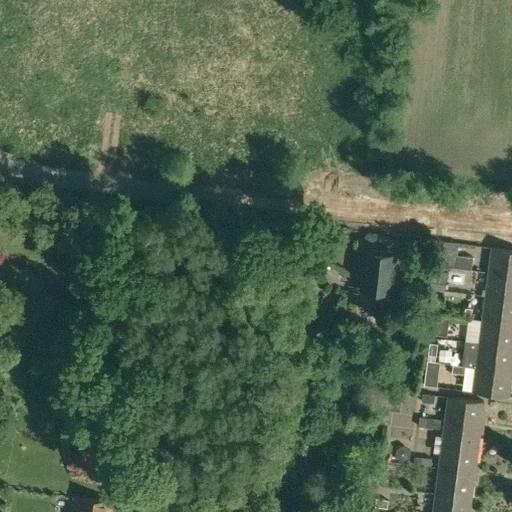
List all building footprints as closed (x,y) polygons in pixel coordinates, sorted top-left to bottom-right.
[(444,242),(440,265),(471,270),(473,258),(456,255),(458,244),(444,242)] [(511,249),(492,247),(488,271),(511,274),(511,249)] [(388,299),(393,256),(383,255),(383,251),(369,250),(369,254),(366,253),(365,269),(361,269),(359,287),(374,289),(373,297),(388,299)] [(446,272),(432,270),(430,281),(445,283),(446,272)] [(511,274),(488,271),(485,295),(511,298),(511,274)] [(511,298),(485,295),(482,319),(511,323),(511,298)] [(447,336),(449,315),(433,314),(431,335),(447,336)] [(511,323),(482,319),(479,343),(511,347),(511,323)] [(436,353),(438,344),(429,343),(428,352),(436,353)] [(511,347),(479,343),(476,368),(511,372),(511,367),(511,347)] [(452,362),(454,350),(442,348),(440,360),(452,362)] [(437,387),(440,362),(427,361),(424,385),(437,387)] [(464,366),(453,365),(452,373),(463,374),(464,366)] [(508,396),(511,372),(476,368),(472,392),(508,396)] [(435,395),(422,393),(421,401),(434,403),(435,395)] [(445,420),(444,422),(480,427),(481,418),(483,401),(448,396),(445,420)] [(427,428),(428,420),(419,419),(418,427),(427,428)] [(434,421),(433,430),(439,431),(444,426),(442,437),(441,446),(477,451),(479,434),(480,427),(444,422),(434,421)] [(441,446),(438,470),(474,475),(477,451),(441,446)] [(414,456),(413,464),(421,465),(431,466),(432,458),(422,457),(414,456)] [(387,470),(388,462),(380,461),(379,469),(387,470)] [(438,470),(435,493),(471,498),(474,475),(438,470)] [(432,511),(468,511),(471,498),(435,493),(432,511)] [(113,511),(115,502),(74,497),(71,511),(113,511)] [(387,508),(388,500),(376,499),(375,506),(387,508)]
